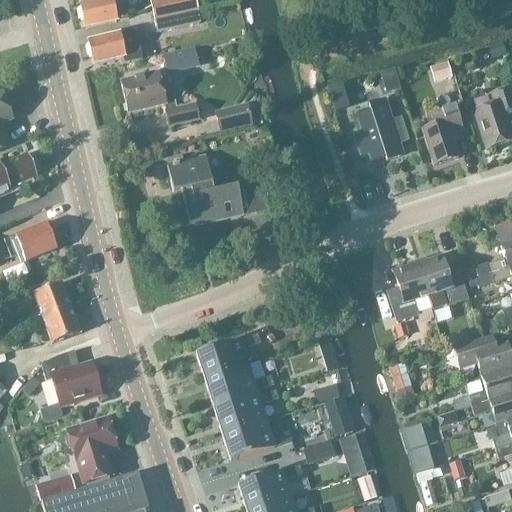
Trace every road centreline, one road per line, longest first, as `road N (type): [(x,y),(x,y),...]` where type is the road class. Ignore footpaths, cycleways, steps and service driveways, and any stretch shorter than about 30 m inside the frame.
road 1 (residential): [(116,334),(241,292),(321,246),(511,183)]
road 2 (tertiary): [(116,334),(36,0)]
road 3 (tertiary): [(179,511),(116,334)]
